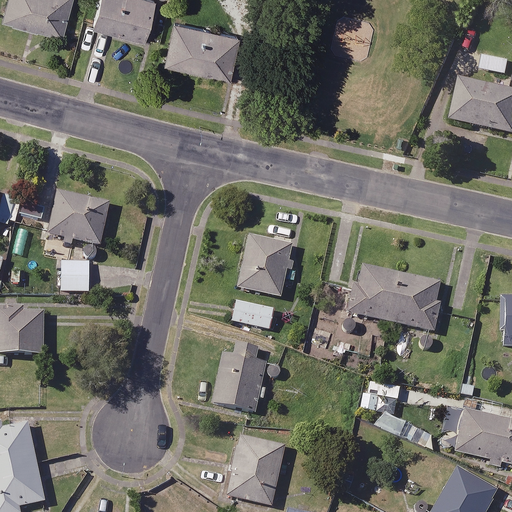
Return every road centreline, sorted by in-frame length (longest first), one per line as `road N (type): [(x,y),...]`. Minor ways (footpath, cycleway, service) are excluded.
road 1 (residential): [(194,146),(511,218)]
road 2 (residential): [(131,431),(194,146)]
road 3 (residential): [(0,96),(194,146)]
